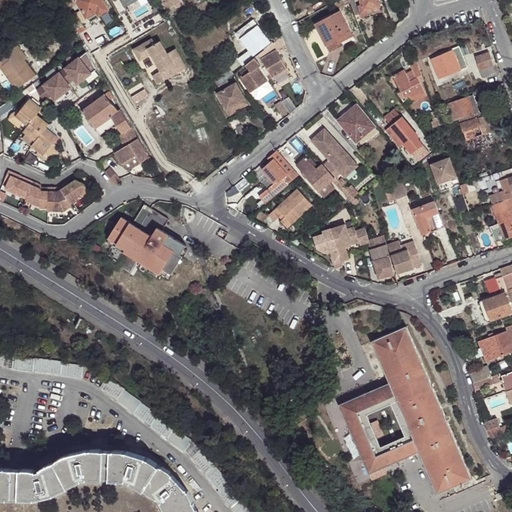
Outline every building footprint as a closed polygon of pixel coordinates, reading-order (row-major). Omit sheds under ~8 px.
[(67,0),(63,3),(66,8),(79,0),(78,0),(67,0)] [(78,0),(79,0),(87,14),(96,10),(99,14),(109,8),(103,0),(78,0)] [(351,5),(347,0),(337,0),(334,2),(337,9),(346,5),(347,7),(351,5)] [(347,0),(351,5),(354,11),(357,10),(352,0),(356,0),(361,16),(372,13),(370,9),(381,6),(379,0),(347,0)] [(342,38),(343,41),(353,35),(340,11),(316,23),(327,45),(342,38)] [(70,16),(78,28),(83,25),(76,13),(70,16)] [(257,57),(274,43),(258,22),(257,20),(240,34),(242,36),(252,49),(246,54),(212,80),(218,86),(218,87),(234,75),(246,66),(257,57)] [(135,48),(137,50),(141,58),(152,52),(161,69),(159,70),(164,79),(186,66),(176,48),(168,52),(161,40),(156,42),(153,37),(135,48)] [(286,46),(282,37),(274,43),(257,57),(259,61),(270,80),(289,69),(278,51),(286,46)] [(345,44),(343,41),(342,38),(327,45),(331,51),(345,44)] [(466,44),(460,46),(463,56),(470,53),(466,44)] [(9,76),(6,77),(16,91),(35,76),(18,54),(21,52),(16,45),(0,56),(0,66),(1,66),(9,76)] [(463,56),(460,46),(431,58),(439,77),(450,74),(468,67),(463,56)] [(99,69),(95,63),(89,52),(61,73),(69,83),(75,79),(79,84),(99,69)] [(481,69),(492,65),(488,53),(477,56),(481,69)] [(251,94),(270,80),(259,61),(257,57),(246,66),(248,67),(243,71),(241,72),(240,74),(240,77),(251,94)] [(423,76),(417,60),(410,64),(414,70),(418,78),(419,77),(419,78),(423,76)] [(495,73),(492,65),(481,69),(483,76),(495,73)] [(0,66),(0,68),(6,77),(9,76),(1,66),(0,66)] [(289,69),(270,80),(273,86),(292,75),(289,69)] [(164,79),(159,70),(154,74),(156,78),(159,82),(164,79)] [(419,77),(418,78),(412,81),(408,73),(406,70),(394,75),(401,87),(406,97),(410,95),(414,102),(427,96),(424,87),(419,78),(419,77)] [(414,70),(408,73),(412,81),(418,78),(414,70)] [(72,88),(69,83),(61,73),(38,89),(45,100),(53,94),(56,99),(72,88)] [(217,93),(227,111),(246,101),(237,83),(217,93)] [(504,83),(479,92),(482,100),(499,94),(499,93),(501,92),(500,90),(505,88),(504,83)] [(102,134),(117,122),(129,141),(138,135),(122,108),(120,109),(114,102),(117,100),(111,89),(104,94),(97,100),(84,111),(102,134)] [(95,97),(97,100),(104,94),(102,91),(95,97)] [(500,106),(511,101),(509,94),(497,98),(500,106)] [(475,114),(480,113),(474,96),(469,97),(475,114)] [(447,105),(450,114),(453,123),(458,121),(461,120),(466,118),(475,114),(469,97),(447,105)] [(291,114),(297,109),(290,98),(283,102),(290,113),(291,114)] [(27,101),(17,113),(13,118),(21,124),(26,128),(37,114),(39,111),(27,101)] [(246,101),(227,111),(230,117),(249,106),(246,101)] [(284,117),(290,113),(283,102),(282,101),(276,105),(284,117)] [(441,105),(434,107),(435,112),(440,127),(448,124),(441,105)] [(338,123),(341,126),(360,111),(356,107),(338,123)] [(384,118),(390,127),(403,117),(395,109),(384,118)] [(13,118),(17,113),(15,111),(13,111),(10,115),(8,119),(18,128),(21,124),(13,118)] [(360,111),(341,126),(356,144),(374,129),(360,111)] [(440,127),(435,112),(431,114),(436,128),(440,127)] [(487,145),(484,136),(494,132),(489,116),(482,118),(480,113),(475,114),(466,118),(461,120),(463,125),(468,141),(473,139),(477,149),(487,145)] [(27,135),(35,141),(46,128),(48,125),(37,114),(26,128),(23,131),(27,135)] [(259,130),(266,126),(259,115),(252,119),(259,130)] [(403,117),(390,127),(404,145),(418,162),(429,153),(418,140),(420,138),(403,117)] [(404,145),(390,127),(386,131),(400,149),(404,145)] [(32,146),(38,150),(43,155),(51,145),(58,137),(46,128),(35,141),(32,146)] [(324,166),(335,179),(341,174),(353,162),(324,129),(311,141),(330,162),(324,166)] [(35,141),(27,135),(24,139),(32,146),(35,141)] [(141,162),(150,157),(138,135),(129,141),(115,150),(122,163),(137,154),(141,162)] [(438,149),(437,150),(439,155),(448,151),(446,144),(438,149)] [(43,155),(38,150),(36,153),(49,163),(58,151),(51,145),(43,155)] [(259,205),(261,208),(300,177),(277,152),(268,159),(271,162),(261,170),(274,185),(259,196),(263,200),(259,205)] [(141,162),(137,154),(122,163),(128,169),(141,162)] [(439,184),(457,178),(450,157),(432,164),(439,184)] [(330,184),(333,182),(335,180),(323,167),(318,170),(307,158),(297,166),(320,193),(330,184)] [(358,167),(353,162),(341,174),(345,178),(358,167)] [(386,187),(387,188),(389,186),(401,177),(406,174),(401,167),(382,180),(386,187)] [(110,168),(105,172),(115,184),(120,179),(110,168)] [(34,181),(9,171),(6,178),(11,180),(9,184),(7,189),(27,198),(34,181)] [(409,174),(402,179),(403,181),(404,185),(412,182),(409,174)] [(504,192),(491,197),(495,208),(500,225),(492,228),(496,242),(507,239),(507,240),(511,238),(511,194),(511,193),(511,192),(511,177),(501,181),(504,192)] [(66,182),(60,187),(61,188),(73,202),(91,189),(83,179),(75,178),(67,184),(66,182)] [(486,179),(480,181),(483,190),(489,188),(486,179)] [(333,182),(353,204),(356,201),(353,199),(347,191),(336,180),(335,180),(333,182)] [(48,188),(41,188),(39,184),(34,181),(27,198),(26,200),(41,206),(41,208),(48,208),(48,188)] [(404,185),(403,181),(389,186),(394,200),(408,195),(404,185)] [(330,184),(320,193),(325,198),(335,190),(330,184)] [(394,200),(389,186),(387,188),(386,187),(385,188),(390,201),(394,200)] [(55,187),(48,188),(48,208),(48,211),(64,210),(74,203),(73,202),(61,188),(58,191),(56,191),(55,187)] [(351,187),(347,191),(353,199),(358,194),(351,187)] [(0,197),(5,200),(8,192),(1,189),(0,191),(0,197)] [(283,218),(291,226),(312,207),(297,191),(291,197),(285,203),(277,211),(281,215),(283,218)] [(276,209),(277,211),(285,203),(284,201),(276,209)] [(144,202),(132,222),(138,226),(151,206),(144,202)] [(435,202),(414,210),(424,237),(433,234),(446,230),(440,216),(435,202)] [(132,222),(121,215),(107,236),(125,247),(123,250),(158,273),(162,267),(171,272),(182,254),(180,253),(185,244),(161,228),(168,218),(151,206),(138,226),(132,222)] [(278,218),(281,215),(277,211),(276,209),(269,216),(274,222),(278,218)] [(267,217),(259,213),(255,219),(263,224),(267,217)] [(287,230),(291,226),(283,218),(280,220),(280,221),(287,230)] [(345,244),(349,243),(348,239),(358,236),(356,228),(355,225),(348,227),(346,222),(331,226),(341,259),(349,257),(345,244)] [(359,240),(360,243),(368,241),(375,238),(375,237),(371,224),(356,228),(358,236),(359,240)] [(341,259),(331,226),(323,229),(323,231),(314,234),(317,246),(325,250),(330,249),(334,261),(341,259)] [(375,238),(368,241),(370,250),(386,246),(383,235),(375,237),(375,238)] [(394,272),(395,276),(424,266),(417,247),(404,251),(402,245),(400,240),(388,245),(390,256),(392,256),(397,270),(394,272)] [(414,241),(402,245),(404,251),(417,247),(414,241)] [(386,246),(370,250),(377,279),(393,275),(386,246)] [(509,295),(511,304),(511,265),(500,269),(502,274),(507,289),(509,295)] [(499,291),(507,289),(502,274),(495,276),(495,277),(485,280),(490,294),(499,291)] [(511,312),(506,296),(505,292),(501,294),(484,299),(492,320),(511,312)] [(492,320),(484,299),(478,301),(486,322),(492,320)] [(388,380),(369,388),(370,390),(338,403),(368,472),(418,451),(435,493),(471,478),(406,325),(371,340),(388,380)] [(511,344),(507,331),(506,331),(478,341),(485,362),(511,353),(511,344)] [(30,371),(31,360),(11,358),(9,371),(29,374),(30,371)] [(31,359),(31,360),(30,371),(57,375),(58,364),(59,362),(31,359)] [(80,366),(58,364),(57,375),(57,377),(78,380),(80,366)] [(487,366),(471,372),(474,383),(491,377),(487,366)] [(511,371),(503,375),(508,391),(511,389),(511,371)] [(500,381),(498,374),(491,377),(474,383),(475,390),(500,381)] [(114,400),(120,391),(121,390),(104,377),(96,388),(114,400)] [(137,402),(120,391),(114,400),(113,402),(130,413),(137,403),(137,402)] [(154,415),(137,403),(130,413),(129,414),(146,426),(153,417),(154,415)] [(171,428),(153,417),(146,426),(146,427),(163,439),(170,430),(171,428)] [(496,419),(484,423),(486,431),(499,427),(496,419)] [(507,425),(487,432),(490,440),(510,432),(507,425)] [(187,441),(170,430),(163,439),(162,440),(180,452),(185,444),(187,441)] [(202,474),(211,466),(212,466),(197,450),(188,459),(202,474)] [(107,481),(108,478),(110,452),(93,451),(73,456),(60,463),(73,489),(86,481),(92,480),(107,481)] [(108,478),(115,478),(117,452),(110,452),(108,478)] [(137,483),(150,492),(165,468),(152,459),(132,453),(117,452),(115,478),(115,481),(131,481),(137,483)] [(40,472),(24,471),(24,497),(24,500),(39,501),(59,496),(73,489),(60,463),(46,471),(40,472)] [(226,482),(211,466),(202,474),(201,475),(215,490),(223,484),(226,482)] [(170,511),(182,511),(198,504),(191,490),(190,491),(177,477),(177,475),(165,468),(150,492),(162,500),(166,504),(170,511)] [(0,499),(16,500),(16,497),(17,471),(1,470),(0,469),(0,499)] [(238,499),(223,484),(215,490),(213,493),(227,508),(236,500),(238,499)] [(247,511),(236,500),(227,508),(226,509),(229,511),(247,511)]
